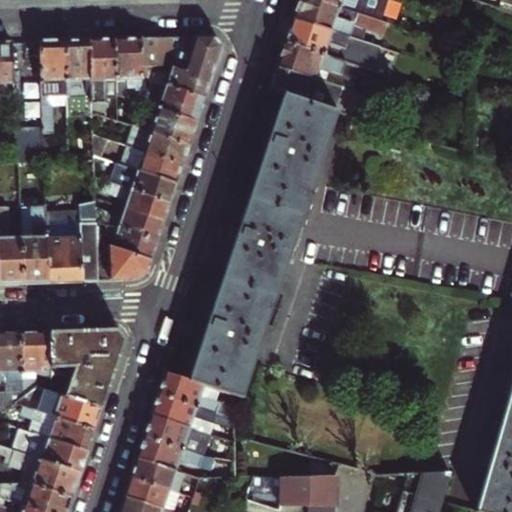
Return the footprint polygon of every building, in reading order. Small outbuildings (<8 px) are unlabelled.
[(302,0),(301,4),(296,19),(351,38),(355,27),(385,37),(390,24),(379,20),(320,0),(302,0)] [(385,0),(320,0),(379,20),(385,0)] [(462,0),(451,0),(445,17),(456,20),(462,0)] [(291,32),(288,42),(360,66),(375,71),(383,48),(351,38),(296,19),(291,32)] [(166,84),(204,96),(213,70),(221,45),(215,37),(141,39),(142,64),(173,65),(173,66),(166,84)] [(126,39),(113,40),(115,95),(136,102),(140,91),(131,89),(131,76),(143,76),(142,64),(141,39),(126,39)] [(75,41),(63,41),(65,95),(84,94),(85,102),(91,102),(90,40),(75,41)] [(115,95),(113,40),(101,40),(90,40),(91,102),(91,112),(105,116),(105,98),(115,97),(115,95)] [(65,95),(63,41),(50,41),(38,41),(40,119),(40,133),(53,132),(52,106),(65,105),(65,95)] [(0,80),(11,81),(10,43),(0,42),(0,80)] [(360,66),(288,42),(283,55),(279,67),(315,79),(319,67),(356,80),(360,66)] [(315,79),(279,67),(274,81),(271,90),(289,95),(318,105),(322,93),(334,97),(336,92),(341,94),(343,88),(315,79)] [(143,76),(143,88),(163,94),(166,84),(143,76)] [(136,102),(158,109),(195,122),(200,109),(204,96),(166,84),(163,94),(143,88),(140,91),(136,102)] [(254,198),(305,214),(320,169),(339,113),(318,105),(289,95),(272,146),(254,198)] [(115,119),(132,124),(188,144),(191,134),(195,122),(158,109),(155,118),(115,105),(115,119)] [(16,161),(41,161),(40,133),(40,119),(12,120),(13,161),(16,161)] [(132,124),(125,144),(182,163),(185,153),(188,144),(132,124)] [(119,164),(137,170),(175,182),(179,172),(182,163),(125,144),(119,164)] [(133,178),(137,170),(119,164),(116,171),(133,178)] [(175,182),(137,170),(133,178),(116,171),(112,184),(168,203),(172,192),(175,182)] [(128,196),(124,209),(162,222),(165,212),(168,203),(112,184),(109,194),(123,199),(128,196)] [(226,278),(278,296),(286,272),(302,225),(305,214),(254,198),(250,211),(241,237),(233,258),(226,278)] [(70,282),(94,281),(94,240),(94,219),(93,208),(93,201),(77,207),(77,220),(43,221),(45,282),(70,282)] [(45,282),(43,221),(42,206),(18,207),(18,236),(20,283),(32,282),(45,282)] [(0,283),(8,283),(20,283),(18,236),(10,237),(9,207),(0,207),(0,283)] [(162,222),(124,209),(121,218),(116,215),(93,208),(94,219),(155,241),(159,232),(162,222)] [(94,219),(94,240),(149,259),(153,249),(155,241),(94,219)] [(145,272),(149,259),(94,240),(94,281),(136,280),(141,276),(145,272)] [(278,296),(226,278),(211,324),(191,380),(204,385),(231,394),(244,398),(257,358),(278,296)] [(118,327),(48,329),(50,364),(73,362),(64,392),(100,404),(111,371),(123,335),(118,327)] [(33,330),(19,330),(20,361),(21,393),(36,382),(37,382),(36,373),(51,372),(50,364),(48,329),(33,330)] [(20,361),(19,330),(6,331),(0,330),(0,368),(3,369),(6,404),(12,399),(21,393),(20,361)] [(200,395),(204,385),(191,380),(166,372),(163,382),(159,392),(232,418),(231,406),(200,395)] [(12,399),(19,401),(93,426),(97,413),(100,404),(64,392),(52,388),(37,382),(36,382),(21,393),(12,399)] [(232,418),(159,392),(155,404),(152,414),(209,433),(210,433),(213,422),(232,429),(232,418)] [(93,426),(19,401),(17,410),(40,418),(35,431),(86,448),(89,438),(93,426)] [(511,511),(511,409),(504,407),(473,510),(481,511),(511,511)] [(209,433),(152,414),(149,423),(144,435),(200,455),(201,455),(209,433)] [(86,448),(35,431),(31,430),(26,445),(16,443),(14,449),(79,469),(82,459),(86,448)] [(200,455),(144,435),(142,444),(137,458),(175,469),(179,456),(182,461),(196,466),(200,455)] [(35,462),(30,479),(71,493),(75,481),(79,469),(14,449),(6,447),(5,453),(9,454),(8,458),(28,465),(29,460),(35,462)] [(175,469),(137,458),(134,466),(131,477),(177,491),(183,471),(175,469)] [(376,469),(252,474),(240,511),(332,511),(333,503),(336,503),(336,489),(393,486),(387,511),(436,511),(440,500),(449,467),(417,468),(376,469)] [(177,491),(131,477),(128,483),(125,494),(163,506),(173,509),(178,492),(177,491)] [(71,493),(30,479),(9,481),(4,497),(21,503),(48,511),(64,511),(67,505),(71,493)] [(0,495),(4,497),(9,481),(0,481),(0,480),(0,495)] [(121,504),(118,511),(160,511),(163,506),(125,494),(121,504)] [(0,502),(0,511),(48,511),(21,503),(19,508),(0,502)]
